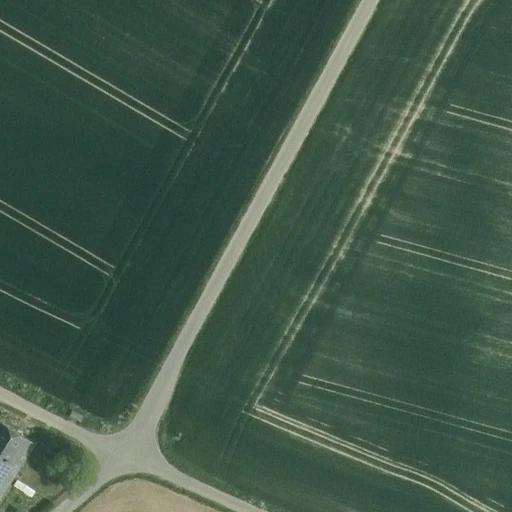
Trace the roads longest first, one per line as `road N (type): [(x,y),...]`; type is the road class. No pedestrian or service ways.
road 1 (unclassified): [(123,457),(372,0)]
road 2 (unclassified): [(0,393),(123,457)]
road 3 (unclassified): [(123,457),(246,511)]
